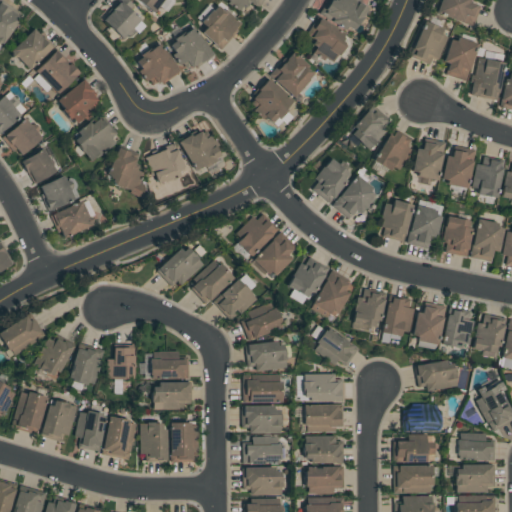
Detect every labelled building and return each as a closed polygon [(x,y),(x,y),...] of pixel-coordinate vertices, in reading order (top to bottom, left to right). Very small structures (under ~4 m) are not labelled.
[(132,0),(155,13),(162,0),(132,0)] [(261,0),(222,0),(241,11),(246,1),(257,8),(261,0)] [(344,30),(346,27),(354,31),(367,6),(356,0),(326,0),(320,13),(331,18),(329,22),(344,30)] [(468,0),(440,0),(435,14),(471,27),(478,7),(468,3),(468,0)] [(0,43),(0,44),(21,19),(0,1),(0,43)] [(137,33),(144,27),(120,1),(101,19),(120,39),(132,28),(137,33)] [(240,22),(216,5),(196,32),(220,50),(240,22)] [(347,36),(317,19),(307,36),(318,43),(312,53),(331,64),(347,36)] [(408,57),(433,67),(446,35),(440,32),(441,29),(423,21),(408,57)] [(166,44),(183,72),(210,56),(193,27),(166,44)] [(9,51),(27,70),(50,48),(32,29),(9,51)] [(464,81),(475,44),(449,37),(442,63),(446,64),(443,75),(464,81)] [(133,60),(150,89),(177,73),(159,44),(133,60)] [(54,98),(77,73),(54,51),(31,76),(54,98)] [(313,73),(290,52),(268,75),(292,97),(313,73)] [(502,63),(476,58),(469,96),(496,101),(502,63)] [(511,73),(506,72),(499,108),(511,110),(511,73)] [(272,124),(291,100),(265,80),(246,105),(272,124)] [(54,99),(71,125),(99,107),(83,81),(54,99)] [(0,97),(0,131),(19,116),(2,96),(0,97)] [(388,122),(367,107),(348,134),(369,149),(388,122)] [(90,161),(117,135),(97,114),(70,140),(90,161)] [(40,138),(24,118),(0,137),(17,157),(40,138)] [(412,140),(389,129),(374,162),(397,173),(412,140)] [(203,138),(200,131),(178,140),(190,171),(219,159),(209,135),(203,138)] [(444,143),(422,138),(419,149),(415,148),(409,174),(435,180),(444,143)] [(439,183),(466,188),(473,150),(452,146),(450,157),(444,156),(439,183)] [(54,173),(43,149),(20,160),(31,184),(54,173)] [(141,197),(144,187),(137,184),(141,173),(133,170),(137,156),(115,149),(105,177),(113,180),(110,186),(141,197)] [(175,170),(181,168),(176,149),(166,152),(166,150),(146,155),(154,184),(178,178),(175,170)] [(310,189),(327,203),(345,181),(342,179),(347,173),(329,158),(312,178),(316,182),(310,189)] [(470,187),(476,188),(475,195),(495,198),(501,160),(481,158),(480,165),(473,164),(470,187)] [(73,200),(62,175),(38,186),(48,211),(73,200)] [(330,206),(345,218),(351,210),(357,215),(375,193),(354,175),(330,206)] [(384,200),(377,227),(382,228),(380,237),(401,242),(410,207),(384,200)] [(60,239),(91,226),(81,202),(50,214),(60,239)] [(440,214),(414,207),(404,244),(425,249),(428,237),(433,239),(440,214)] [(230,237),(251,256),(275,230),(259,215),(255,220),(250,216),(230,237)] [(439,252),(464,257),(471,221),(446,216),(439,252)] [(476,220),(468,258),(489,262),(491,251),(497,252),(502,226),(476,220)] [(504,232),(499,256),(504,257),(502,265),(511,266),(511,231),(511,233),(504,232)] [(290,259),(286,255),(293,248),(278,233),(247,263),(261,277),(268,270),(274,275),(290,259)] [(155,271),(173,289),(200,263),(183,245),(155,271)] [(0,270),(9,266),(0,246),(0,270)] [(287,297),(304,306),(323,269),(302,258),(286,287),(291,290),(287,297)] [(186,285),(204,304),(231,279),(213,260),(186,285)] [(333,321),(347,293),(342,291),(347,282),(328,272),(309,309),(333,321)] [(239,314),(255,299),(236,279),(212,301),(226,317),(234,309),(239,314)] [(352,330),(364,331),(364,327),(378,328),(380,293),(355,291),(352,330)] [(412,309),(407,308),(408,301),(386,296),(379,331),(406,336),(412,309)] [(245,312),(248,318),(238,322),(246,341),(281,326),(270,302),(245,312)] [(442,305),(422,303),(420,313),(414,312),(411,340),(437,343),(442,305)] [(470,320),(467,320),(468,311),(445,308),(441,347),(460,349),(460,342),(468,342),(470,320)] [(41,336),(25,314),(0,331),(0,342),(11,358),(41,336)] [(502,321),(477,317),(471,349),(495,354),(502,321)] [(511,320),(505,320),(501,359),(511,360),(511,320)] [(309,348),(333,366),(336,362),(342,367),(355,351),(326,327),(309,348)] [(55,379),(71,347),(49,335),(32,367),(55,379)] [(284,369),(282,342),(244,345),(245,366),(253,366),(253,371),(284,369)] [(92,386),(102,354),(76,346),(66,379),(92,386)] [(111,347),(109,372),(109,378),(131,379),(132,348),(111,347)] [(186,377),(186,356),(176,357),(176,352),(143,353),(143,364),(137,364),(137,378),(186,377)] [(415,387),(424,386),(424,391),(454,388),(452,361),(413,365),(415,387)] [(340,380),(333,380),(333,375),(301,374),(301,401),(340,401),(340,380)] [(241,403),(279,403),(280,375),(241,375),(241,403)] [(473,401),(491,434),(511,422),(511,418),(498,393),(503,390),(499,382),(477,394),(479,398),(473,401)] [(150,410),(182,410),(181,401),(186,401),(186,383),(150,383),(150,410)] [(0,421),(11,389),(0,384),(0,421)] [(11,425),(35,432),(45,398),(21,391),(11,425)] [(67,436),(74,406),(48,399),(39,436),(59,441),(61,435),(67,436)] [(410,412),(400,412),(401,432),(437,431),(436,404),(410,405),(410,412)] [(302,405),(302,431),(338,432),(339,405),(302,405)] [(279,432),(278,406),(239,407),(240,433),(279,432)] [(72,437),(80,438),(78,448),(97,451),(103,415),(77,410),(72,437)] [(100,455),(127,460),(134,422),(107,417),(100,455)] [(163,423),(137,424),(138,454),(148,454),(148,461),(164,460),(163,423)] [(168,460),(191,459),(190,451),(196,451),(195,423),(167,424),(168,460)] [(491,461),(491,441),(481,441),(481,434),(455,433),(454,460),(491,461)] [(392,463),(425,462),(425,458),(432,458),(432,435),(404,436),(404,441),(392,441),(392,463)] [(333,436),(302,436),(302,464),(340,463),(340,443),(333,443),(333,436)] [(277,437),(249,438),(249,443),(240,444),(241,465),(277,464),(277,437)] [(430,465),(392,466),(393,493),(430,493),(430,465)] [(491,465),(454,465),(455,493),(485,493),(485,487),(492,487),(491,465)] [(304,494),(331,495),(331,488),(338,488),(339,468),(304,467),(304,494)] [(279,495),(279,469),(240,468),(240,494),(279,495)] [(0,511),(6,511),(13,486),(0,483),(0,511)] [(38,511),(43,492),(17,487),(11,511),(38,511)] [(392,502),(392,511),(431,511),(431,496),(399,496),(399,502),(392,502)] [(70,511),(72,503),(47,497),(43,511),(70,511)] [(453,503),(453,511),(491,511),(492,502),(453,503)]
